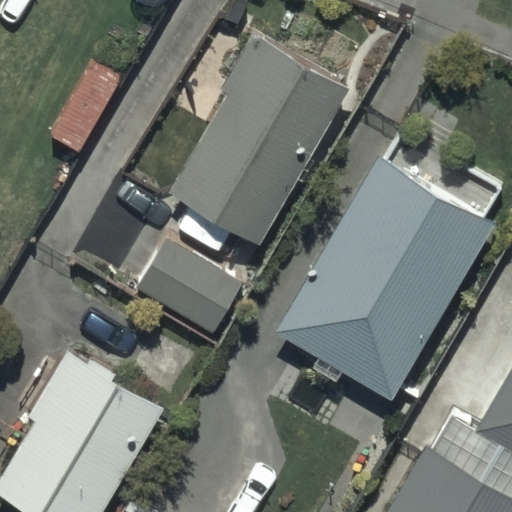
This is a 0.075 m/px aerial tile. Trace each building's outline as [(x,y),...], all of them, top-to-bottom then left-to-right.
[(264,248),(352,93),(253,37),(223,90),(233,95),(175,197),(264,248)] [(496,225),(377,157),(277,332),(396,400),(496,225)] [(245,284),(168,239),(140,286),(217,331),(245,284)] [(106,511),(168,412),(71,353),(31,419),(38,423),(0,485),(0,492),(32,511),(106,511)] [(511,511),(511,379),(483,428),(456,412),(431,451),(426,448),(386,511),(511,511)] [(151,511),(129,498),(120,511),(151,511)]
